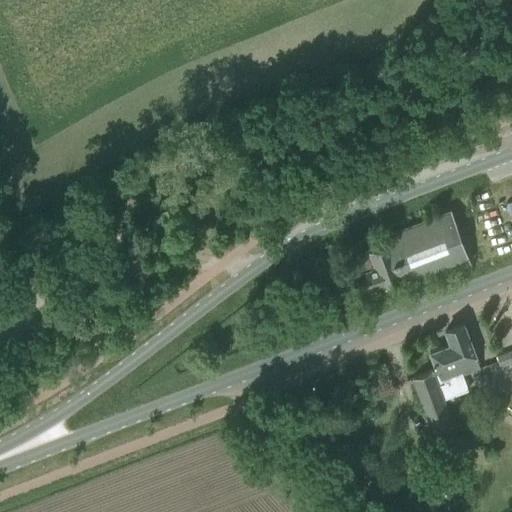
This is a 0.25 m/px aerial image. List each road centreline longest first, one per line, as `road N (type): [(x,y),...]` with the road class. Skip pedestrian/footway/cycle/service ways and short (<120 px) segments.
road 1 (secondary): [(511,153),(316,232),(255,267),(116,376),(0,453)]
road 2 (secondary): [(0,462),(67,445),(511,273)]
road 3 (track): [(343,511),(244,402)]
